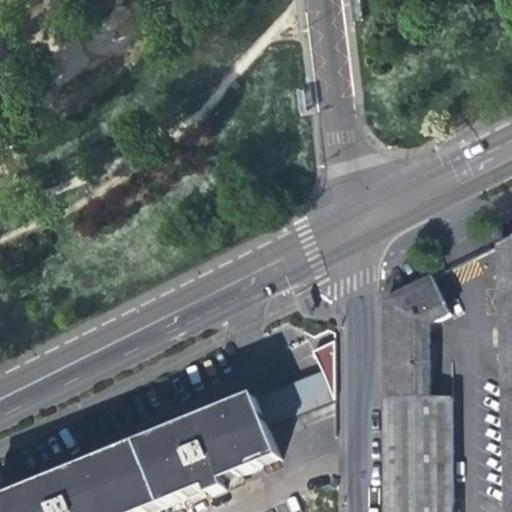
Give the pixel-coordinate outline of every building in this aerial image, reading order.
[(511,511),(511,238),(497,246),(503,511),(511,511)] [(452,316),(434,278),(412,289),(383,303),(385,511),(452,511),(452,400),(431,400),(430,327),(452,316)] [(336,367),(256,400),(281,461),(336,437),(336,367)] [(224,494),(228,492),(225,484),(241,477),(281,461),(256,400),(191,428),(224,494)] [(213,498),(224,494),(191,428),(129,454),(60,484),(41,491),(3,508),(0,508),(0,511),(158,511),(210,490),(213,498)] [(245,484),(241,477),(225,484),(228,492),(245,484)]
